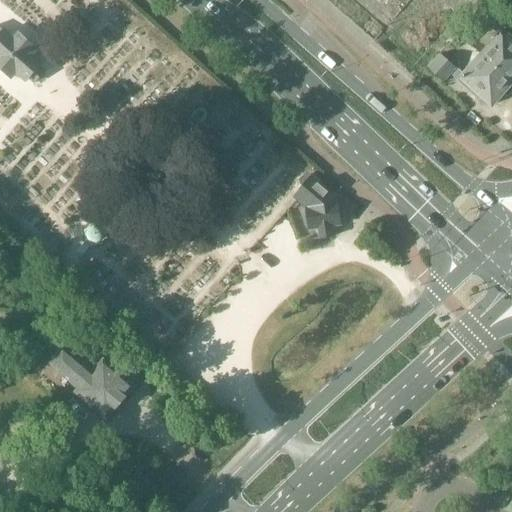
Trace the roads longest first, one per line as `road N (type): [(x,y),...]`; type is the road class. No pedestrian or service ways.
road 1 (secondary): [(191,0),(477,257)]
road 2 (tertiary): [(477,257),(209,511)]
road 3 (tertiary): [(274,511),(511,296)]
road 4 (secondary): [(511,221),(328,54)]
